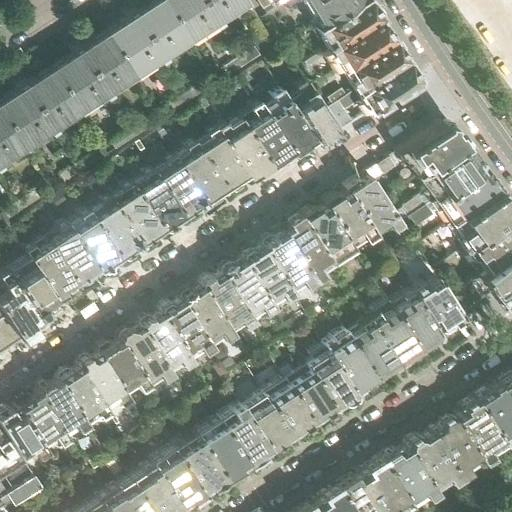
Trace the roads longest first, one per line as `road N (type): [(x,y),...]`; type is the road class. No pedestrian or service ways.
road 1 (residential): [(0,376),(456,74)]
road 2 (residential): [(511,339),(240,511)]
